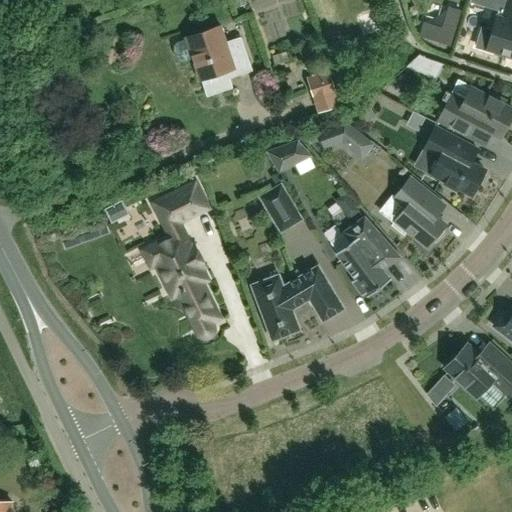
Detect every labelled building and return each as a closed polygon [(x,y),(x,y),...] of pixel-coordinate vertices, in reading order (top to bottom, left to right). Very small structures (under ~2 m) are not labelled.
[(511,0),(508,0),(503,17),(497,16),(487,49),(511,57),(511,0)] [(224,69),(227,79),(241,74),(252,70),(241,37),(226,42),(221,28),(187,39),(177,42),(174,45),(174,49),(176,58),(179,61),(184,62),(193,59),(200,77),(224,69)] [(319,113),(341,106),(329,70),(307,77),(315,103),(319,113)] [(501,137),(504,130),(508,128),(511,120),(511,108),(503,104),(505,101),(490,93),(488,97),(471,88),(465,101),(452,94),(439,120),(485,144),(488,138),(491,132),(501,137)] [(408,106),(402,118),(415,124),(421,112),(408,106)] [(362,159),(374,144),(346,121),(318,131),(324,150),(342,143),(362,159)] [(440,158),(432,173),(446,181),(444,184),(456,191),(458,187),(472,194),(478,183),(481,183),(485,176),(483,173),(485,170),(470,162),(474,156),(477,149),(436,127),(424,150),(440,158)] [(280,172),(311,155),(298,141),(267,151),(280,172)] [(446,224),(437,218),(442,212),(446,207),(410,178),(394,198),(405,208),(395,220),(428,246),(434,239),(437,239),(444,231),(443,228),(446,224)] [(169,227),(173,236),(140,252),(149,271),(158,266),(173,296),(179,293),(198,333),(201,336),(205,337),(209,336),(212,333),(213,329),(213,325),(211,322),(219,318),(201,282),(207,279),(183,231),(181,232),(177,223),(192,215),(208,207),(196,183),(155,203),(167,228),(169,227)] [(259,196),(281,232),(292,225),(303,218),(281,183),(259,196)] [(356,279),(352,281),(363,295),(366,293),(368,296),(391,279),(381,266),(386,263),(388,266),(394,261),(401,257),(365,216),(344,232),(351,241),(336,253),(356,279)] [(343,308),(319,267),(318,265),(283,286),(279,275),(252,285),(272,339),(299,329),(292,309),(310,298),(323,320),(343,308)] [(511,315),(509,319),(506,317),(501,317),(498,320),(496,324),(497,328),(500,331),(511,340),(511,315)] [(493,408),(506,393),(508,395),(511,391),(511,364),(489,344),(485,349),(479,355),(467,344),(446,367),(477,396),(478,394),(493,408)] [(451,413),(447,417),(456,428),(465,421),(456,409),(451,413)] [(0,511),(11,511),(13,502),(0,500),(0,511)]
